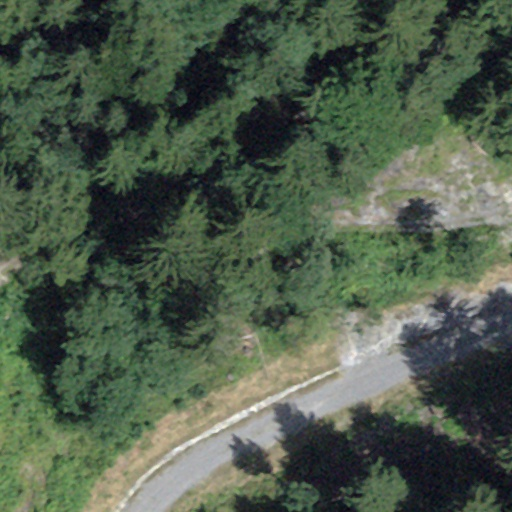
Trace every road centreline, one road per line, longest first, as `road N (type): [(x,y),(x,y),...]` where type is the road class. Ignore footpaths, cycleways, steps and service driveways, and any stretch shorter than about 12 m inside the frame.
road 1 (track): [(511,213),(449,223),(126,215),(74,224),(0,278)]
road 2 (track): [(511,328),(356,387),(170,491),(155,511)]
